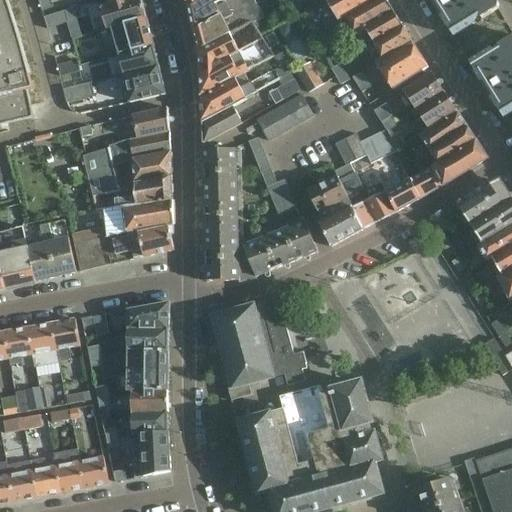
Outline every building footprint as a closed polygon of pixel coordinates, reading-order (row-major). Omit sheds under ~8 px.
[(37,0),(42,11),(48,9),(53,7),(50,0),(37,0)] [(131,0),(128,1),(128,0),(127,0),(106,0),(108,6),(100,9),(106,30),(111,29),(146,19),(140,0),(131,0)] [(198,0),(189,7),(193,31),(220,17),(214,5),(222,0),(198,0)] [(198,51),(230,34),(262,17),(253,0),(222,0),(214,5),(220,17),(193,31),(198,51)] [(338,20),(346,16),(373,0),(328,0),(326,1),(338,20)] [(373,0),(346,16),(357,35),(366,30),(394,14),(385,0),(373,0)] [(430,0),(453,36),(497,9),(499,3),(496,0),(430,0)] [(0,125),(32,118),(26,91),(33,90),(29,74),(21,44),(20,43),(14,45),(12,35),(10,31),(9,31),(7,26),(8,26),(7,24),(5,18),(6,18),(5,16),(2,6),(1,1),(0,1),(0,125)] [(47,29),(68,22),(65,11),(44,17),(47,29)] [(394,14),(366,30),(374,44),(403,29),(394,14)] [(118,56),(151,47),(154,47),(146,19),(111,29),(118,56)] [(374,44),(384,60),(412,42),(403,29),(374,44)] [(230,34),(198,51),(200,98),(234,79),(272,57),(261,39),(240,51),(230,34)] [(511,37),(470,63),(503,117),(511,111),(511,37)] [(384,60),(377,64),(393,90),(428,68),(412,42),(384,60)] [(123,75),(156,66),(158,65),(154,47),(151,47),(118,56),(123,75)] [(284,75),(294,69),(284,50),(273,56),(284,75)] [(70,74),(79,71),(77,60),(67,63),(70,74)] [(309,93),(323,85),(309,62),(295,70),(309,93)] [(60,76),(70,74),(67,63),(57,65),(60,76)] [(338,64),(331,68),(336,77),(343,73),(338,64)] [(130,103),(165,95),(158,65),(156,66),(123,75),(130,103)] [(243,99),(279,78),(274,69),(240,88),(234,79),(200,98),(202,123),(231,107),(244,100),(243,99)] [(357,86),(366,80),(361,72),(352,77),(357,86)] [(417,111),(445,93),(432,74),(404,92),(417,111)] [(275,105),(301,90),(294,79),(269,93),(275,105)] [(366,80),(357,86),(362,93),(371,88),(366,80)] [(66,103),(94,97),(90,83),(63,89),(66,103)] [(417,111),(429,131),(457,113),(445,93),(417,111)] [(293,105),(303,123),(313,116),(304,99),(293,105)] [(292,129),(303,123),(293,105),(282,111),(292,129)] [(231,107),(202,123),(203,145),(242,124),(231,107)] [(137,139),(169,132),(167,108),(132,116),(137,139)] [(281,135),(292,129),(282,111),(271,117),(281,135)] [(429,150),(466,127),(457,113),(429,131),(420,137),(429,150)] [(269,141),(281,135),(271,117),(259,124),(269,141)] [(386,130),(395,124),(390,117),(381,123),(386,130)] [(395,124),(386,130),(391,137),(400,132),(395,124)] [(82,138),(92,136),(90,126),(80,129),(82,138)] [(429,150),(439,165),(476,142),(466,127),(429,150)] [(111,149),(115,168),(134,161),(171,154),(169,132),(137,139),(128,141),(110,147),(111,149)] [(371,138),(382,159),(394,153),(381,133),(371,138)] [(367,156),(361,143),(356,134),(346,139),(356,161),(367,156)] [(252,150),(262,146),(258,138),(248,142),(252,150)] [(371,164),(382,159),(371,138),(361,143),(367,156),(371,164)] [(346,139),(335,145),(345,166),(349,164),(356,161),(346,139)] [(439,165),(434,168),(444,186),(487,159),(476,142),(439,165)] [(255,158),(265,153),(262,146),(252,150),(255,158)] [(106,195),(120,192),(119,187),(115,168),(111,149),(86,156),(98,208),(104,208),(105,238),(173,225),(172,201),(123,206),(116,207),(109,207),(106,195)] [(239,247),(238,237),(236,149),(202,150),(206,282),(239,281),(256,277),(318,252),(305,222),(243,247),(239,247)] [(265,153),(255,158),(258,165),(268,161),(265,153)] [(115,168),(119,187),(135,184),(171,178),(171,154),(134,161),(115,168)] [(261,172),(271,168),(268,161),(258,165),(261,172)] [(347,178),(354,174),(349,164),(345,166),(342,168),(347,178)] [(264,180),(274,176),(271,168),(261,172),(264,180)] [(339,182),(347,178),(342,168),(334,172),(337,178),(339,182)] [(444,186),(434,168),(402,184),(386,192),(397,213),(421,200),(444,186)] [(274,176),(264,180),(267,187),(276,184),(277,183),(274,176)] [(116,207),(123,206),(172,201),(171,178),(135,184),(135,197),(115,199),(116,207)] [(339,182),(337,178),(308,193),(318,213),(323,223),(320,225),(331,248),(364,230),(353,208),(339,182)] [(276,184),(279,191),(287,187),(284,180),(277,183),(276,184)] [(470,226),(511,201),(508,195),(500,182),(458,209),(470,226)] [(270,195),(279,191),(276,184),(267,187),(270,195)] [(279,191),(282,198),(290,195),(287,187),(279,191)] [(273,202),(282,198),(279,191),(270,195),(273,202)] [(397,213),(386,192),(366,201),(377,223),(397,213)] [(282,198),(285,206),(293,202),(290,195),(282,198)] [(276,209),(285,206),(282,198),(273,202),(276,209)] [(364,230),(377,223),(366,201),(353,208),(364,230)] [(511,201),(470,226),(481,245),(511,226),(511,201)] [(288,214),(297,210),(293,202),(285,206),(288,214)] [(279,217),(288,214),(285,206),(276,209),(279,217)] [(39,226),(41,235),(51,233),(49,224),(39,226)] [(105,238),(111,265),(174,250),(173,225),(105,238)] [(491,259),(511,246),(511,226),(481,245),(478,247),(487,262),(491,259)] [(35,282),(27,248),(23,230),(0,235),(0,267),(5,290),(35,282)] [(441,245),(448,241),(441,230),(434,234),(441,245)] [(53,242),(51,233),(41,235),(43,244),(48,243),(56,278),(77,273),(69,239),(53,242)] [(95,240),(101,268),(111,265),(105,238),(95,240)] [(91,270),(101,268),(95,240),(84,243),(91,270)] [(448,241),(441,245),(448,256),(455,252),(448,241)] [(43,244),(27,248),(35,282),(56,278),(48,243),(43,244)] [(80,272),(91,270),(84,243),(74,245),(80,272)] [(511,246),(491,259),(502,278),(511,271),(511,246)] [(458,273),(465,269),(458,257),(451,262),(458,273)] [(511,300),(511,271),(502,278),(499,280),(510,302),(511,300)] [(472,295),(479,291),(472,280),(465,284),(472,295)] [(479,307),(486,302),(479,291),(472,295),(479,307)] [(292,356),(277,300),(212,317),(234,401),(253,396),(250,385),(284,376),(287,387),(305,382),(302,371),(306,370),(302,354),(292,356)] [(127,328),(169,330),(169,303),(128,311),(127,328)] [(84,330),(95,328),(93,318),(82,320),(84,330)] [(52,325),(57,351),(80,346),(76,320),(52,325)] [(498,336),(505,332),(498,321),(491,325),(498,336)] [(35,367),(59,363),(57,351),(52,325),(28,329),(33,355),(35,367)] [(127,328),(127,349),(168,350),(169,330),(127,328)] [(9,359),(33,355),(28,329),(4,333),(9,359)] [(511,343),(505,332),(498,336),(506,348),(511,343)] [(0,360),(9,359),(4,333),(0,333),(0,360)] [(503,376),(511,370),(511,368),(494,339),(484,345),(503,376)] [(89,358),(101,355),(99,345),(87,348),(89,358)] [(127,349),(127,370),(168,371),(168,350),(127,349)] [(91,367),(103,365),(101,355),(89,358),(91,367)] [(131,391),(168,392),(168,371),(127,370),(126,392),(131,392),(131,391)] [(107,385),(95,388),(97,397),(109,395),(107,385)] [(370,423),(360,385),(322,395),(320,387),(285,396),(288,410),(284,411),(299,466),(315,462),(329,509),(383,495),(375,464),(382,462),(375,434),(372,435),(369,424),(370,423)] [(39,386),(26,389),(30,410),(43,408),(40,390),(39,386)] [(48,388),(40,390),(43,408),(52,406),(48,388)] [(90,391),(65,396),(65,397),(66,403),(91,398),(90,391)] [(131,413),(168,412),(168,392),(131,391),(131,392),(131,413)] [(99,407),(111,405),(109,395),(97,397),(99,407)] [(56,405),(66,403),(65,397),(65,396),(55,397),(56,405)] [(18,405),(2,408),(3,415),(19,412),(18,405)] [(78,408),(70,409),(72,419),(80,417),(78,408)] [(52,423),(72,419),(70,409),(50,413),(52,423)] [(284,411),(284,410),(239,422),(259,495),(260,494),(271,491),(276,511),(318,511),(329,509),(315,462),(299,466),(284,411)] [(131,413),(132,435),(168,432),(168,412),(131,413)] [(39,415),(24,418),(26,428),(41,425),(39,415)] [(26,428),(24,418),(4,422),(6,434),(26,430),(26,428)] [(106,440),(117,437),(115,427),(104,430),(106,440)] [(133,455),(169,452),(168,432),(132,435),(133,455)] [(108,449),(119,447),(117,437),(106,440),(108,449)] [(61,494),(84,489),(79,463),(77,450),(54,454),(56,467),(61,494)] [(169,452),(133,455),(134,479),(171,472),(170,471),(169,452)] [(478,465),(476,461),(475,457),(465,460),(467,468),(478,465)] [(108,484),(103,458),(79,463),(84,489),(108,484)] [(45,469),(43,461),(32,463),(38,498),(61,494),(56,467),(45,469)] [(31,462),(7,466),(9,476),(14,503),(38,498),(32,463),(31,462)] [(470,477),(480,473),(478,465),(467,468),(470,477)] [(124,469),(113,471),(115,481),(126,479),(124,469)] [(511,511),(511,471),(483,481),(486,489),(488,497),(491,505),(493,511),(511,511)] [(473,485),(483,481),(480,473),(470,477),(473,485)] [(0,505),(14,503),(9,476),(0,478),(0,505)] [(424,510),(455,500),(448,479),(417,490),(424,510)] [(475,493),(486,489),(483,481),(473,485),(475,493)] [(478,501),(488,497),(486,489),(475,493),(478,501)] [(481,509),(491,505),(488,497),(478,501),(481,509)] [(424,511),(459,511),(455,500),(424,510),(424,511)]
